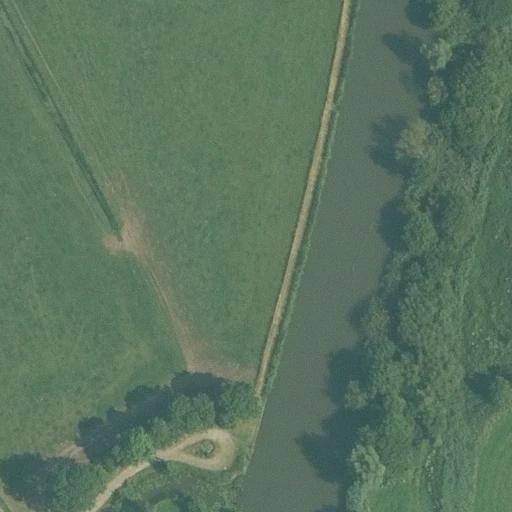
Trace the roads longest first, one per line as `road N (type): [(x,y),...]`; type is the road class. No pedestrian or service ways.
road 1 (track): [(40,511),(84,459),(228,378)]
road 2 (track): [(89,511),(118,481),(190,437),(223,441)]
